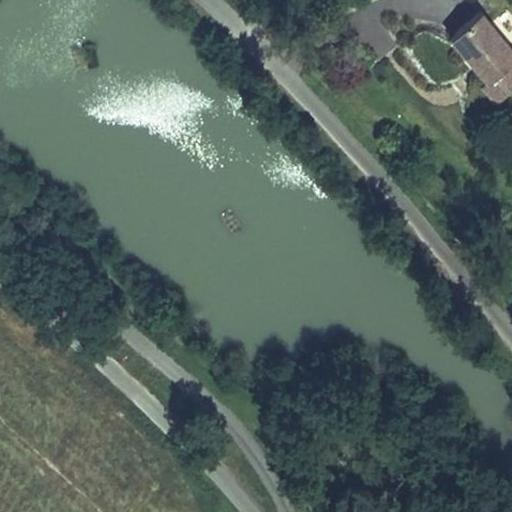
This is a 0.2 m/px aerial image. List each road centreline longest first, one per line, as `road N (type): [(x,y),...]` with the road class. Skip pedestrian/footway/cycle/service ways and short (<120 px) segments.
road 1 (residential): [(511,308),(214,0)]
road 2 (residential): [(259,511),(101,356),(0,271)]
